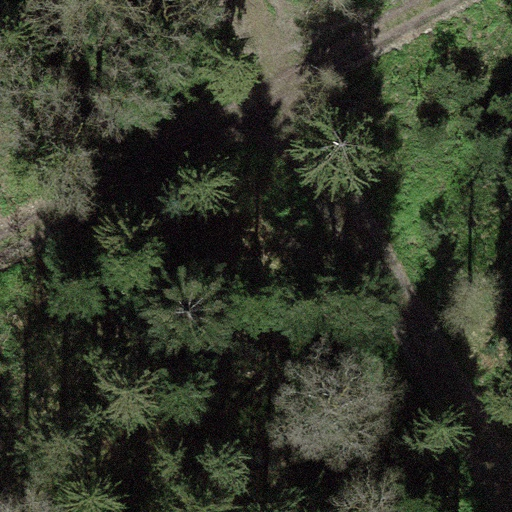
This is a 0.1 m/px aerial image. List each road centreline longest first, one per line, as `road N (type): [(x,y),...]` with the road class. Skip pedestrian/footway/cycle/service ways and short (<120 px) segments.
road 1 (track): [(511,490),(270,83),(242,0)]
road 2 (track): [(412,0),(0,239)]
